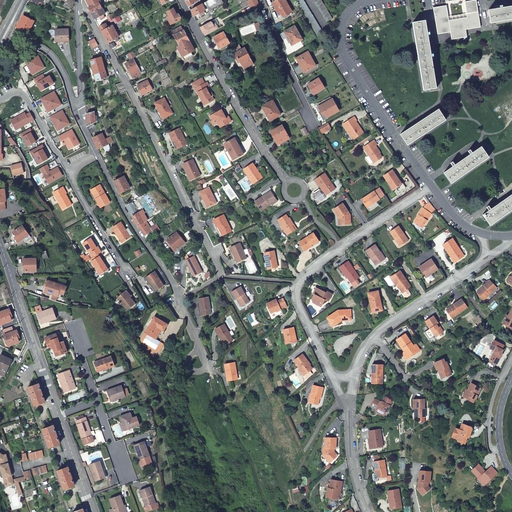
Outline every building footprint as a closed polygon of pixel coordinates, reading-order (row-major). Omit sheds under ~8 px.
[(84,0),(92,13),(102,8),(99,2),(100,2),(99,0),(84,0)] [(207,0),(191,9),(195,17),(200,14),(206,11),(205,10),(222,0),(221,0),(207,0)] [(256,0),(247,0),(246,1),(251,10),(259,6),(256,0)] [(294,10),(286,0),(276,0),(273,3),(284,18),(294,10)] [(303,0),(299,0),(296,2),(317,36),(323,33),(303,0)] [(321,0),(313,0),(327,22),(333,19),(329,12),(321,0)] [(468,17),(449,20),(451,32),(452,39),(463,37),(464,40),(468,39),(466,29),(481,27),(476,0),(465,2),(468,17)] [(438,34),(451,32),(449,20),(447,6),(434,7),(434,11),(435,11),(436,22),(438,34)] [(511,7),(511,6),(489,10),(491,23),(511,19),(511,7)] [(92,13),(95,19),(106,13),(102,8),(92,13)] [(177,14),(174,8),(166,11),(169,16),(166,17),(171,26),(182,20),(178,14),(177,14)] [(33,21),(23,16),(17,27),(28,33),(33,21)] [(413,22),(417,45),(429,43),(426,20),(413,22)] [(205,36),(218,28),(217,26),(215,27),(212,22),(211,21),(200,28),(204,34),(205,36)] [(105,37),(116,31),(112,25),(107,28),(105,25),(106,24),(105,23),(105,24),(99,27),(105,37)] [(177,49),(190,41),(184,29),(183,30),(181,26),(172,31),(174,34),(173,35),(178,45),(176,47),(177,49)] [(53,28),(54,38),(59,38),(59,40),(67,40),(67,28),(53,28)] [(302,41),(294,28),(284,33),(291,45),(295,43),(296,45),(302,41)] [(105,37),(108,43),(119,37),(117,34),(118,33),(117,32),(116,32),(116,31),(105,37)] [(230,44),(223,31),(212,37),(219,50),(230,44)] [(177,49),(182,58),(183,57),(184,60),(192,55),(191,53),(195,51),(190,41),(177,49)] [(429,43),(417,45),(420,67),(433,65),(429,43)] [(242,49),(240,45),(233,49),(235,53),(234,53),(235,55),(234,55),(239,63),(240,62),(245,71),(255,65),(245,47),(242,49)] [(319,64),(311,51),(300,57),(300,56),(297,57),(298,59),(296,60),(304,73),(319,64)] [(28,65),(33,75),(45,68),(38,55),(27,61),(29,65),(28,65)] [(95,81),(106,78),(101,57),(90,60),(95,81)] [(133,79),(141,75),(133,59),(124,64),(133,79)] [(433,65),(420,67),(424,90),(436,88),(433,65)] [(43,75),(35,80),(37,84),(38,83),(42,91),(54,84),(49,77),(45,79),(43,75)] [(194,89),(195,89),(199,96),(204,105),(213,100),(207,88),(209,86),(207,83),(204,84),(202,86),(199,79),(191,83),(194,89)] [(325,89),(319,80),(309,85),(315,95),(325,89)] [(152,90),(147,81),(137,86),(142,95),(152,90)] [(115,86),(119,95),(126,92),(121,83),(115,86)] [(54,92),(40,99),(47,112),(61,105),(54,92)] [(331,99),(329,97),(315,105),(323,119),(338,110),(331,99)] [(160,111),(164,118),(172,113),(164,98),(155,103),(159,111),(159,112),(160,111)] [(280,114),(272,100),(261,106),(270,120),(280,114)] [(438,109),(419,121),(426,132),(445,119),(438,109)] [(226,119),(222,110),(210,116),(212,120),(210,121),(213,127),(218,124),(220,128),(223,127),(231,122),(229,117),(226,119)] [(52,122),(57,131),(69,125),(62,112),(51,117),(53,121),(52,122)] [(94,112),(86,114),(87,126),(94,123),(99,121),(98,117),(95,118),(94,112)] [(24,113),(10,120),(15,130),(33,120),(30,113),(25,115),(24,113)] [(355,120),(353,116),(342,123),(352,138),(361,132),(353,121),(355,120)] [(419,121),(400,134),(406,142),(407,144),(409,143),(426,132),(419,121)] [(332,129),(328,122),(318,128),(322,134),(332,129)] [(94,123),(87,126),(91,134),(98,130),(94,123)] [(283,125),(282,125),(270,131),(276,142),(276,143),(278,146),(290,139),(283,125)] [(304,137),(309,134),(305,127),(300,129),(304,137)] [(20,134),(26,146),(36,141),(29,129),(20,134)] [(174,141),(178,149),(186,144),(179,129),(169,134),(173,142),(174,141)] [(58,137),(62,144),(64,143),(65,145),(68,150),(78,145),(70,130),(58,137)] [(110,135),(111,135),(110,133),(105,131),(92,137),(95,143),(108,136),(110,135)] [(104,146),(106,150),(110,147),(109,144),(110,141),(108,136),(95,143),(98,149),(104,146)] [(224,144),(233,160),(244,154),(235,138),(224,144)] [(363,146),(373,161),(381,156),(377,150),(378,150),(375,144),(376,143),(373,139),(363,146)] [(41,145),(29,152),(33,160),(35,160),(37,164),(46,160),(41,150),(43,149),(41,145)] [(481,146),(462,159),(470,170),(488,157),(481,146)] [(109,157),(110,157),(106,150),(101,152),(101,151),(99,151),(103,160),(109,157)] [(462,159),(444,172),(451,182),(470,170),(462,159)] [(189,172),(192,180),(200,176),(193,160),(183,165),(187,173),(189,172)] [(23,172),(21,163),(12,166),(15,175),(23,172)] [(42,176),(46,184),(60,177),(56,168),(47,173),(46,170),(48,170),(45,165),(38,169),(41,173),(42,172),(43,175),(42,176)] [(253,165),(244,170),(253,185),(261,180),(257,173),(258,173),(253,165)] [(396,176),(391,169),(383,175),(392,189),(394,187),(397,192),(405,187),(402,183),(400,184),(395,177),(396,176)] [(327,196),(326,194),(334,189),(324,173),(314,179),(320,189),(312,194),(312,197),(316,203),(327,196)] [(117,187),(127,182),(124,176),(114,181),(117,187)] [(130,188),(127,182),(117,187),(120,193),(130,188)] [(99,186),(90,191),(95,199),(94,200),(99,209),(109,203),(99,186)] [(202,200),(205,207),(213,203),(207,188),(198,192),(201,201),(202,200)] [(60,189),(51,194),(61,211),(70,205),(60,189)] [(374,190),(361,199),(367,209),(380,200),(374,190)] [(276,202),(271,193),(255,203),(260,212),(268,207),(276,202)] [(511,193),(502,201),(509,211),(511,209),(511,193)] [(430,213),(434,208),(429,201),(423,208),(418,215),(413,222),(421,227),(431,214),(430,213)] [(482,214),(489,225),(509,211),(502,201),(482,214)] [(146,221),(147,220),(142,210),(138,212),(133,202),(126,205),(138,226),(146,221)] [(333,210),(337,216),(339,219),(340,224),(350,223),(349,213),(347,214),(347,212),(348,212),(342,203),(333,210)] [(268,207),(260,212),(259,213),(261,216),(270,211),(268,207)] [(216,228),(219,235),(228,231),(222,215),(211,220),(215,228),(216,228)] [(289,218),(286,215),(278,221),(288,236),(296,230),(293,226),(294,225),(290,218),(289,218)] [(138,226),(144,236),(152,231),(154,233),(159,229),(156,224),(151,228),(146,221),(138,226)] [(110,229),(115,237),(116,236),(121,243),(128,239),(128,237),(130,236),(126,229),(124,231),(119,224),(110,229)] [(396,238),(401,245),(408,240),(398,226),(390,231),(394,239),(396,238)] [(24,227),(14,234),(17,237),(16,238),(20,243),(24,240),(26,242),(32,238),(24,227)] [(166,238),(173,249),(184,241),(176,231),(166,238)] [(310,245),(317,241),(312,233),(297,242),(303,251),(311,247),(310,245)] [(97,255),(101,252),(97,247),(96,247),(90,238),(82,244),(91,258),(97,255)] [(463,257),(451,239),(442,245),(449,256),(451,256),(454,262),(463,257)] [(242,260),(235,244),(225,249),(229,258),(230,257),(233,264),(242,260)] [(371,257),(376,264),(385,259),(379,251),(374,245),(365,251),(370,258),(371,257)] [(274,253),(264,255),(267,271),(277,270),(275,263),(276,263),(274,253)] [(98,256),(90,262),(99,275),(107,269),(98,256)] [(191,257),(183,261),(191,277),(199,273),(191,257)] [(437,269),(430,259),(418,267),(424,276),(430,272),(430,273),(437,269)] [(25,261),(26,272),(37,271),(37,260),(25,261)] [(349,263),(348,263),(339,268),(351,285),(356,282),(360,279),(349,263)] [(399,270),(390,276),(400,292),(407,288),(406,288),(409,286),(399,270)] [(155,272),(146,277),(150,284),(155,291),(164,285),(155,272)] [(56,296),(59,297),(60,293),(64,295),(67,286),(47,280),(43,292),(51,294),(50,299),(54,300),(56,296)] [(484,287),(477,293),(484,300),(496,288),(489,281),(483,286),(484,287)] [(245,301),(236,286),(227,292),(231,298),(232,297),(238,306),(245,301)] [(409,293),(407,288),(400,292),(403,297),(405,297),(409,294),(409,293)] [(326,294),(317,289),(315,292),(318,294),(317,296),(315,295),(313,300),(315,304),(322,308),(326,301),(330,303),(334,296),(326,293),(326,294)] [(131,297),(126,291),(118,298),(128,310),(137,303),(132,297),(131,297)] [(378,291),(368,293),(373,311),(378,310),(379,312),(383,311),(378,291)] [(209,312),(204,296),(195,299),(200,315),(209,312)] [(451,306),(447,309),(450,313),(453,318),(467,308),(461,299),(453,305),(454,305),(452,306),(451,306)] [(276,302),(268,306),(269,309),(268,309),(270,315),(276,312),(276,314),(287,308),(283,301),(277,304),(276,302)] [(38,314),(41,323),(49,321),(49,322),(57,319),(53,308),(43,312),(40,306),(35,308),(38,314)] [(0,311),(0,324),(13,320),(9,309),(0,311)] [(333,327),(341,321),(341,319),(352,318),(351,310),(338,311),(327,319),(333,327)] [(510,325),(511,326),(511,312),(509,318),(507,317),(503,325),(508,328),(510,325)] [(435,337),(436,338),(441,336),(439,334),(442,332),(440,328),(439,328),(437,325),(438,324),(439,324),(434,317),(425,322),(430,330),(425,333),(430,340),(435,337)] [(140,339),(146,352),(148,348),(154,351),(159,343),(154,340),(160,331),(163,332),(166,326),(154,318),(140,339)] [(230,339),(221,324),(212,330),(216,337),(218,336),(222,344),(230,339)] [(7,345),(19,341),(15,329),(3,334),(7,345)] [(297,343),(294,329),(283,332),(286,346),(297,343)] [(414,352),(418,348),(416,345),(414,345),(413,345),(405,334),(396,340),(402,349),(403,348),(405,351),(403,352),(404,356),(406,360),(415,354),(414,352)] [(49,349),(51,348),(53,347),(53,350),(54,353),(56,352),(58,357),(68,354),(64,343),(60,344),(56,335),(45,339),(49,349)] [(500,350),(502,347),(491,343),(484,360),(495,365),(499,357),(498,357),(501,351),(500,350)] [(148,348),(146,352),(149,359),(154,351),(148,348)] [(94,363),(97,371),(106,368),(106,369),(115,366),(111,356),(94,363)] [(303,356),(294,363),(302,372),(300,373),(304,378),(313,371),(308,365),(309,364),(303,356)] [(447,375),(451,373),(447,363),(445,363),(444,360),(434,364),(437,370),(441,373),(440,375),(442,380),(448,377),(447,375)] [(239,378),(234,361),(224,365),(226,373),(227,372),(230,381),(239,378)] [(373,365),(373,376),(374,376),(374,383),(383,383),(383,365),(373,365)] [(76,389),(74,385),(72,385),(69,376),(71,376),(70,372),(58,376),(64,393),(76,389)] [(37,384),(26,388),(32,406),(43,402),(37,384)] [(474,404),(482,389),(473,384),(469,391),(467,390),(463,397),(474,404)] [(106,392),(110,401),(118,398),(118,399),(125,397),(125,396),(123,390),(122,386),(106,392)] [(313,386),(309,403),(318,405),(320,397),(321,398),(323,389),(313,386)] [(380,414),(380,415),(384,417),(392,401),(387,399),(383,400),(382,403),(378,404),(374,402),(370,409),(375,412),(377,409),(380,411),(379,413),(380,414)] [(414,400),(414,409),(416,409),(417,419),(420,418),(426,418),(426,409),(425,409),(425,400),(414,400)] [(125,431),(134,428),(133,424),(131,419),(130,414),(119,418),(122,424),(125,431)] [(75,422),(82,441),(83,447),(94,444),(92,438),(90,438),(88,431),(89,430),(85,418),(75,422)] [(469,436),(471,437),(473,431),(473,429),(463,425),(461,431),(456,429),(453,438),(458,440),(459,443),(462,444),(463,442),(466,444),(468,439),(469,436)] [(41,430),(47,448),(57,444),(51,426),(41,430)] [(372,439),(374,448),(384,447),(381,430),(369,432),(371,440),(372,439)] [(338,438),(327,437),(326,447),(325,447),(325,455),(328,455),(328,458),(332,462),(335,460),(335,459),(338,456),(335,452),(335,448),(338,448),(338,438)] [(144,459),(149,458),(143,442),(133,446),(135,453),(137,452),(139,460),(138,461),(140,468),(146,465),(144,459)] [(26,455),(28,461),(41,458),(40,451),(26,455)] [(17,456),(18,462),(25,461),(23,454),(17,456)] [(1,456),(0,455),(0,479),(2,479),(4,488),(12,485),(10,476),(11,476),(8,469),(7,469),(3,455),(1,456)] [(388,477),(385,460),(380,461),(375,462),(374,462),(376,470),(377,470),(378,474),(379,479),(388,477)] [(94,483),(103,480),(100,471),(101,471),(98,463),(89,466),(94,483)] [(486,486),(499,473),(493,466),(486,472),(484,470),(485,467),(482,467),(480,464),(472,471),(479,478),(478,482),(483,483),(486,486)] [(32,476),(45,473),(44,466),(30,470),(32,476)] [(55,472),(61,490),(72,486),(66,468),(55,472)] [(428,490),(430,492),(433,490),(430,486),(430,483),(432,483),(433,472),(422,471),(421,489),(424,493),(428,490)] [(22,480),(29,478),(28,472),(21,473),(22,480)] [(341,489),(343,490),(344,481),(333,479),(331,487),(329,487),(328,496),(339,498),(340,493),(341,489)] [(149,505),(153,504),(147,487),(138,491),(140,499),(142,498),(143,501),(141,502),(143,507),(142,508),(143,511),(145,511),(150,510),(149,505)] [(390,491),(392,502),(394,501),(396,509),(405,508),(401,489),(390,491)] [(110,511),(124,511),(124,509),(121,510),(120,508),(122,507),(118,497),(108,501),(111,510),(110,511)]
